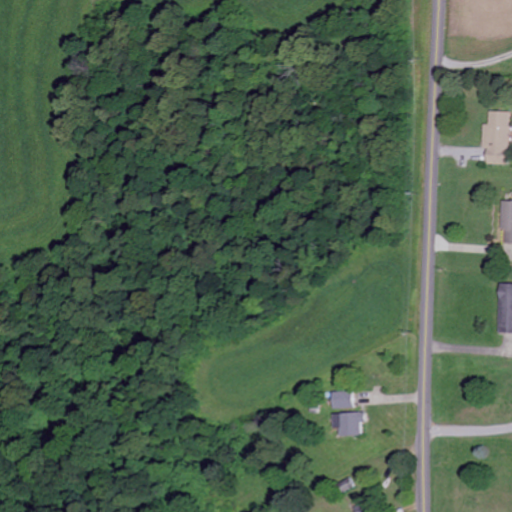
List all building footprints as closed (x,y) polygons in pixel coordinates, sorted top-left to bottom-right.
[(510,166),(511,113),(489,112),(489,126),(484,125),(483,150),(487,150),(487,165),(510,166)] [(506,245),(511,244),(511,202),(502,202),(501,231),(506,231),(506,245)] [(499,335),(511,334),(511,285),(499,285),(499,335)] [(332,393),(332,410),(353,409),(352,393),(332,393)] [(339,437),(363,436),(363,414),(332,415),(333,429),(339,429),(339,437)] [(341,497),(355,492),(350,480),(336,486),(341,497)] [(351,503),(355,511),(372,511),(365,497),(351,503)]
